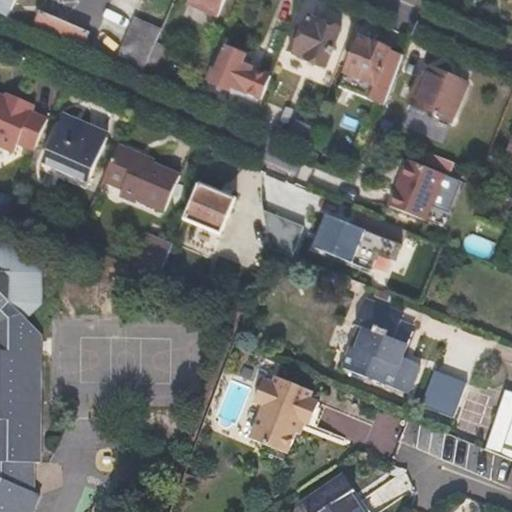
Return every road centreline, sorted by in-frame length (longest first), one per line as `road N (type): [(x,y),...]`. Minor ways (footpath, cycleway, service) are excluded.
road 1 (residential): [(0,34),(308,168)]
road 2 (residential): [(373,0),(511,59)]
